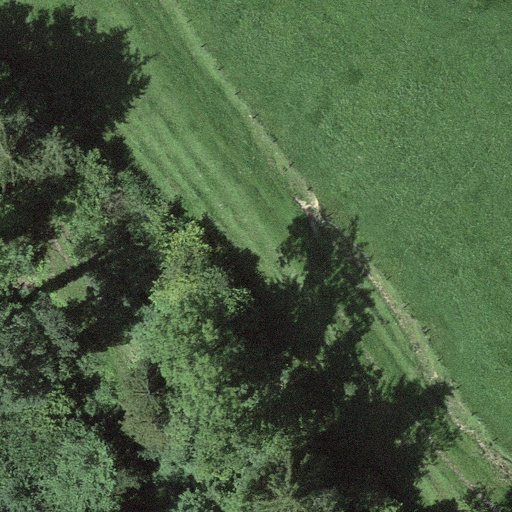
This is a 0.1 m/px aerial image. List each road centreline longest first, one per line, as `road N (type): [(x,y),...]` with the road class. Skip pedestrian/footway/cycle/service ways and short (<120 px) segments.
road 1 (track): [(172,0),(312,236),(483,483),(511,506)]
road 2 (track): [(161,511),(143,421),(0,159)]
